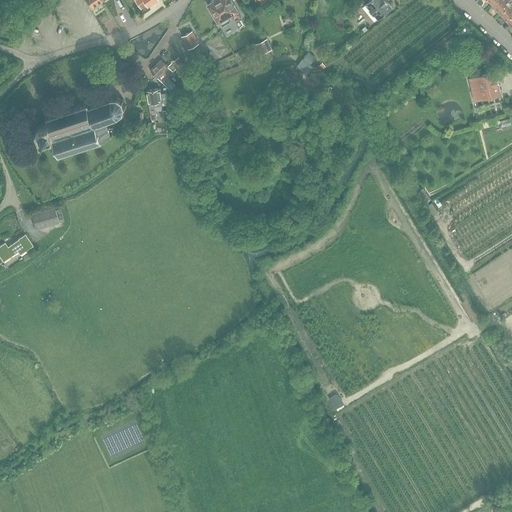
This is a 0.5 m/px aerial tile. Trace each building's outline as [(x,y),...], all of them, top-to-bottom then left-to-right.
[(148,7),(157,0),(135,0),(142,9),(147,5),(148,7)] [(234,19),(240,15),(236,10),(237,10),(231,0),(214,0),(208,4),(218,21),(219,20),(222,26),(230,21),(227,16),(231,14),(234,19)] [(367,0),(359,0),(352,6),(356,12),(362,7),(374,21),(378,18),(392,7),(385,0),(370,0),(369,1),(367,0)] [(510,0),(494,0),(492,3),(498,10),(509,1),(510,0)] [(511,0),(500,12),(511,26),(511,25),(511,0)] [(16,31),(23,25),(19,20),(12,27),(16,31)] [(188,49),(198,44),(192,31),(181,36),(188,49)] [(258,54),(272,47),(268,38),(254,45),(258,54)] [(309,64),(315,57),(308,52),(303,58),(298,65),(307,73),(312,66),(309,64)] [(167,77),(175,69),(178,74),(181,73),(183,77),(188,74),(179,57),(171,61),(171,62),(168,66),(161,59),(150,70),(167,87),(172,82),(167,77)] [(469,92),(477,91),(479,99),(501,94),(496,72),(466,79),(469,92)] [(156,118),(154,106),(162,105),(160,88),(147,90),(149,107),(151,119),(156,118)] [(71,150),(79,147),(80,149),(81,148),(81,146),(89,144),(90,146),(91,145),(90,143),(99,141),(99,143),(101,142),(100,140),(102,139),(109,136),(110,138),(111,138),(110,136),(112,136),(112,134),(110,135),(108,128),(109,127),(108,127),(106,122),(110,121),(110,119),(116,117),(117,119),(119,118),(118,116),(121,113),(123,115),(124,113),(122,112),(123,108),(126,108),(126,105),(124,105),(122,101),(124,100),(123,98),(121,100),(117,98),(118,95),(116,95),(115,97),(112,97),(111,95),(109,96),(109,98),(103,100),(103,98),(101,98),(101,101),(96,102),(95,100),(93,101),(94,103),(88,105),(87,101),(85,101),(86,104),(81,105),(80,103),(78,104),(79,106),(74,108),(73,105),(71,106),(72,108),(68,110),(67,107),(65,108),(66,110),(61,112),(61,109),(59,110),(60,112),(55,114),(54,111),(53,112),(53,114),(48,116),(47,114),(45,114),(47,119),(45,119),(46,122),(39,125),(38,122),(35,123),(36,126),(34,127),(34,129),(37,128),(40,135),(37,136),(38,139),(41,138),(42,141),(44,140),(43,137),(50,135),(51,138),(53,137),(58,152),(56,153),(57,154),(59,153),(60,156),(61,155),(61,153),(69,150),(70,152),(71,152),(71,150)] [(494,126),(496,139),(503,138),(501,125),(494,126)] [(483,155),(485,152),(477,145),(474,148),(483,155)] [(423,187),(416,191),(422,201),(429,197),(423,187)] [(438,212),(432,202),(424,207),(430,217),(438,212)] [(60,208),(55,209),(55,208),(31,214),(36,230),(59,223),(64,221),(60,208)] [(20,255),(33,246),(25,234),(18,239),(7,246),(5,242),(0,244),(0,257),(3,261),(17,251),(20,255)]
